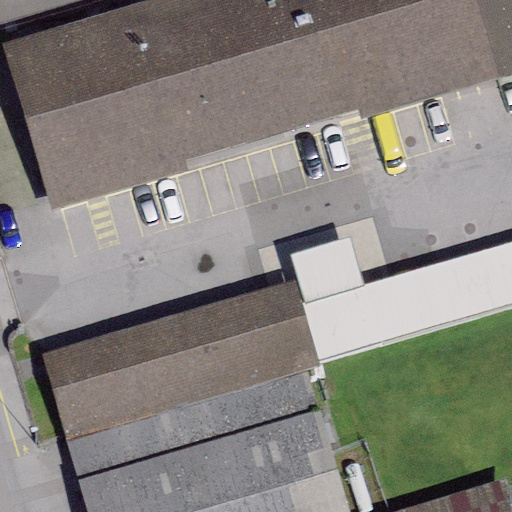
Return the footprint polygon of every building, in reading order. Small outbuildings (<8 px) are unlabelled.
[(511,0),(160,0),(1,49),(50,211),(511,74),(511,0)] [(348,239),(288,257),(295,281),(300,303),(362,286),(348,239)] [(300,303),(316,360),(511,305),(511,243),(362,286),(300,303)] [(295,281),(41,354),(87,511),(346,511),(304,372),(317,366),(316,360),(300,303),(295,281)] [(510,511),(509,479),(391,511),(510,511)]
